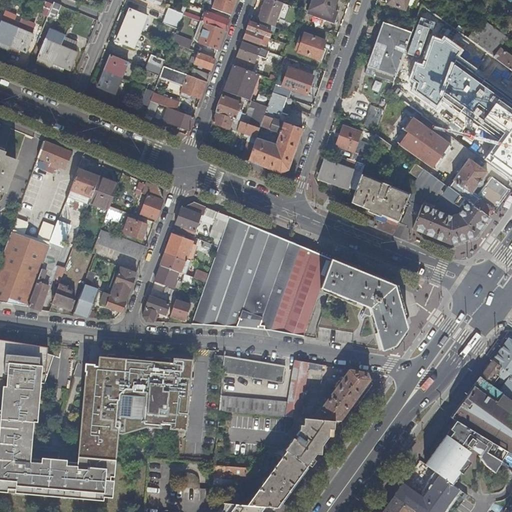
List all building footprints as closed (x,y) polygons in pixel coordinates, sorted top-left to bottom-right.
[(213,0),(211,8),(230,14),(235,0),(213,0)] [(273,0),(263,0),(257,21),(275,27),(283,4),(273,0)] [(336,0),(312,0),(309,10),(327,16),(332,0),(335,0),(337,0),(336,0)] [(331,17),(337,0),(335,0),(332,0),(327,16),(331,17)] [(408,0),(387,0),(386,4),(405,10),(408,0)] [(47,17),(52,5),(45,2),(40,14),(47,17)] [(61,6),(53,3),(52,5),(47,17),(55,20),(61,6)] [(167,8),(164,16),(179,22),(182,14),(167,8)] [(128,10),(121,25),(139,32),(145,17),(128,10)] [(197,20),(199,16),(186,11),(184,15),(197,20)] [(228,20),(206,12),(202,22),(204,23),(225,29),(228,20)] [(179,22),(164,16),(161,23),(176,29),(179,22)] [(472,31),(467,38),(497,60),(499,61),(503,64),(511,70),(511,56),(499,47),(506,37),(481,19),(472,31)] [(411,32),(382,21),(381,24),(410,34),(411,32)] [(9,46),(17,28),(1,22),(0,24),(0,48),(7,51),(9,46)] [(265,28),(249,22),(246,30),(268,38),(270,33),(264,30),(265,28)] [(225,29),(204,23),(201,32),(197,30),(196,32),(200,34),(197,43),(203,44),(202,47),(204,48),(205,46),(210,47),(217,50),(225,29)] [(403,53),(410,34),(381,24),(376,40),(377,39),(378,40),(375,49),(402,58),(403,53)] [(139,32),(121,25),(116,40),(133,47),(139,32)] [(466,26),(460,33),(467,38),(472,31),(466,26)] [(32,34),(17,28),(9,46),(24,52),(32,34)] [(246,30),(243,38),(255,43),(254,45),(258,46),(259,44),(266,46),(268,38),(246,30)] [(325,41),(304,33),(297,52),(318,59),(325,41)] [(191,42),(174,36),(171,43),(174,44),(188,49),(191,42)] [(53,64),(61,46),(45,40),(38,57),(53,64)] [(236,56),(237,56),(254,62),(257,55),(265,58),(268,51),(241,42),(236,56)] [(76,53),(61,46),(53,64),(69,70),(76,53)] [(402,58),(375,49),(370,64),(396,73),(399,67),(402,58)] [(214,58),(198,52),(196,58),(191,57),(190,62),(210,69),(214,58)] [(164,60),(150,55),(147,62),(161,68),(164,60)] [(109,56),(103,72),(120,79),(127,63),(109,56)] [(254,62),(237,56),(236,59),(253,65),(254,62)] [(251,71),(253,65),(236,59),(235,58),(235,60),(236,60),(234,65),(233,65),(251,71)] [(161,68),(147,62),(144,70),(158,76),(161,68)] [(396,73),(370,64),(369,66),(395,76),(396,73)] [(249,89),(255,73),(251,71),(233,65),(223,91),(248,100),(252,90),(249,89)] [(313,75),(288,67),(282,86),(306,94),(313,75)] [(209,73),(192,68),(189,76),(206,82),(209,73)] [(189,76),(170,69),(168,76),(184,82),(181,91),(200,98),(206,82),(189,76)] [(120,79),(103,72),(96,86),(114,93),(120,79)] [(374,80),(371,90),(378,92),(381,82),(374,80)] [(152,93),(153,92),(146,89),(140,103),(147,106),(149,102),(152,93)] [(248,160),(280,173),(288,169),(302,129),(284,123),(287,115),(280,113),(286,96),(272,92),(267,107),(260,126),(280,133),(276,145),(256,138),(254,143),(248,160)] [(178,102),(152,93),(149,102),(156,104),(167,108),(175,111),(178,102)] [(241,103),(222,96),(216,112),(235,119),(237,113),(240,115),(243,106),(240,105),(241,103)] [(267,107),(253,101),(250,109),(254,110),(249,124),(259,128),(260,126),(267,107)] [(156,104),(149,102),(147,106),(144,114),(151,116),(156,104)] [(158,105),(152,121),(159,124),(166,108),(158,105)] [(377,128),(383,109),(371,105),(365,124),(377,128)] [(175,111),(167,108),(162,121),(188,130),(193,117),(175,111)] [(511,146),(511,114),(507,111),(499,124),(505,128),(492,147),(505,156),(511,147),(511,146)] [(216,112),(212,123),(236,131),(237,130),(256,137),(259,128),(249,124),(235,119),(216,112)] [(464,113),(455,121),(462,130),(471,121),(464,113)] [(448,143),(413,118),(396,141),(431,166),(448,143)] [(360,132),(343,126),(336,145),(352,150),(353,151),(360,132)] [(375,133),(372,142),(389,149),(391,145),(375,133)] [(248,160),(254,143),(247,141),(241,158),(248,160)] [(71,153),(43,142),(37,158),(49,163),(48,166),(57,169),(58,166),(64,169),(71,153)] [(448,143),(431,166),(433,168),(450,145),(448,143)] [(0,189),(4,191),(15,161),(1,156),(4,149),(0,148),(0,189)] [(364,164),(367,155),(353,151),(352,150),(349,159),(356,161),(364,164)] [(485,171),(466,158),(451,179),(453,180),(466,189),(470,192),(485,171)] [(364,164),(356,161),(354,167),(349,165),(348,167),(353,169),(353,170),(323,160),(319,173),(341,181),(340,184),(355,189),(360,174),(364,164)] [(423,168),(414,162),(405,175),(414,181),(423,168)] [(423,168),(414,181),(435,197),(436,197),(439,195),(444,188),(446,190),(439,200),(435,206),(453,212),(454,215),(450,216),(432,209),(421,205),(412,227),(450,243),(474,235),(488,215),(473,204),(461,196),(448,187),(423,168)] [(96,176),(78,169),(67,198),(88,205),(91,198),(99,177),(96,176)] [(388,185),(360,174),(355,189),(350,202),(397,221),(407,199),(409,194),(391,187),(393,183),(389,181),(388,185)] [(461,196),(473,204),(488,215),(493,209),(508,188),(491,176),(476,196),(470,192),(466,189),(461,196)] [(118,184),(99,177),(91,198),(110,205),(118,184)] [(466,189),(453,180),(448,187),(461,196),(466,189)] [(435,197),(414,181),(409,194),(407,199),(421,205),(432,209),(435,206),(439,200),(435,197)] [(158,188),(145,183),(145,184),(140,183),(137,190),(142,192),(141,193),(147,196),(146,199),(143,198),(142,201),(145,202),(141,214),(155,220),(163,199),(158,188)] [(182,208),(175,225),(194,231),(199,218),(202,219),(197,231),(220,240),(226,223),(203,214),(206,208),(193,202),(182,208)] [(453,212),(435,206),(432,209),(450,216),(454,215),(453,212)] [(122,211),(109,207),(105,218),(118,222),(122,211)] [(320,288),(330,259),(228,217),(226,223),(220,240),(218,246),(216,251),(208,274),(206,282),(191,324),(240,327),(241,327),(263,329),(274,331),(303,336),(320,288)] [(135,223),(129,221),(124,234),(141,239),(147,225),(135,221),(135,223)] [(101,230),(96,243),(141,260),(146,247),(101,230)] [(49,248),(10,233),(0,260),(0,302),(27,307),(27,306),(41,269),(49,248)] [(193,242),(172,234),(160,266),(178,272),(185,275),(190,260),(187,259),(193,242)] [(218,246),(204,241),(203,246),(216,251),(218,246)] [(382,350),(393,346),(406,329),(393,285),(330,259),(320,288),(369,308),(380,349),(382,350)] [(160,266),(154,281),(172,288),(173,287),(175,287),(176,284),(174,283),(175,279),(178,272),(160,266)] [(59,283),(64,271),(57,268),(52,280),(59,283)] [(136,274),(120,268),(118,273),(134,279),(136,274)] [(45,271),(41,269),(27,306),(37,309),(40,310),(49,287),(47,286),(44,285),(41,284),(45,271)] [(206,282),(208,274),(196,270),(193,277),(206,282)] [(115,272),(107,295),(110,296),(118,273),(115,272)] [(122,311),(134,279),(118,273),(110,296),(106,305),(122,311)] [(68,286),(59,283),(52,303),(71,310),(75,300),(69,298),(72,290),(67,288),(68,286)] [(99,290),(84,285),(72,315),(88,318),(99,290)] [(167,294),(152,289),(142,316),(146,321),(153,322),(157,312),(165,314),(169,302),(174,304),(176,298),(167,294)] [(169,289),(167,294),(176,298),(178,292),(169,289)] [(100,303),(106,305),(110,296),(107,295),(104,293),(100,303)] [(188,309),(174,304),(170,316),(184,321),(188,309)] [(478,377),(489,385),(496,376),(504,381),(498,391),(502,394),(511,400),(511,341),(506,338),(478,377)] [(0,411),(0,493),(103,503),(104,499),(112,500),(114,483),(110,482),(110,478),(114,479),(116,461),(78,458),(77,466),(66,466),(67,462),(41,459),(41,461),(30,460),(33,424),(37,424),(38,379),(41,379),(51,356),(26,348),(26,351),(14,350),(15,343),(0,340),(0,380),(6,381),(6,388),(2,388),(0,412),(0,411)] [(85,376),(78,458),(116,461),(118,435),(122,436),(146,429),(186,432),(188,413),(184,413),(185,405),(189,405),(192,361),(173,359),(172,364),(170,364),(170,359),(152,358),(152,359),(135,358),(135,357),(107,355),(107,358),(98,358),(97,367),(86,366),(85,376)] [(223,358),(222,375),(282,385),(285,368),(223,358)] [(288,405),(220,397),(219,412),(227,412),(293,418),(299,419),(308,364),(295,362),(288,405)] [(366,374),(349,371),(335,391),(313,420),(339,422),(369,381),(366,374)] [(511,414),(508,412),(495,403),(502,394),(498,391),(489,385),(478,377),(449,418),(455,421),(502,448),(504,450),(511,454),(511,414)] [(293,440),(285,452),(300,462),(307,467),(339,422),(313,420),(299,419),(293,418),(293,424),(286,435),(293,440)] [(502,448),(455,421),(449,429),(457,435),(453,440),(445,434),(423,465),(438,476),(449,483),(451,481),(457,472),(466,459),(460,455),(461,455),(463,455),(464,454),(465,452),(465,451),(464,449),(469,448),(471,445),(473,447),(475,447),(477,449),(476,455),(483,464),(492,471),(500,459),(496,457),(502,448)] [(496,457),(500,459),(504,450),(502,448),(496,457)] [(300,462),(285,452),(266,479),(263,477),(261,480),(264,482),(246,506),(264,508),(276,509),(307,467),(300,462)] [(466,459),(457,472),(460,474),(469,461),(466,459)] [(214,466),(212,478),(248,481),(257,469),(252,465),(247,469),(214,466)] [(421,500),(401,485),(392,496),(412,511),(413,511),(441,511),(455,492),(463,498),(466,495),(451,485),(449,483),(438,476),(421,500)] [(411,511),(412,511),(392,496),(381,511),(411,511)]
